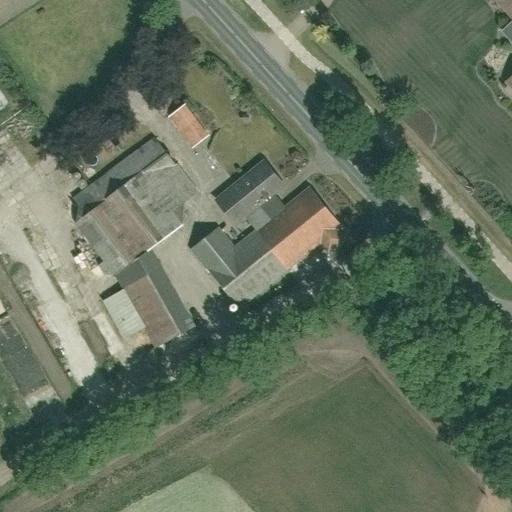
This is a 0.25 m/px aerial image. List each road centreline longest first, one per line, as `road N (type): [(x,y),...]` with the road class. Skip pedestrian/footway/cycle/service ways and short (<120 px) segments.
road 1 (unclassified): [(74,432),(410,228)]
road 2 (primary): [(410,228),(202,0)]
road 3 (primary): [(511,337),(410,228)]
